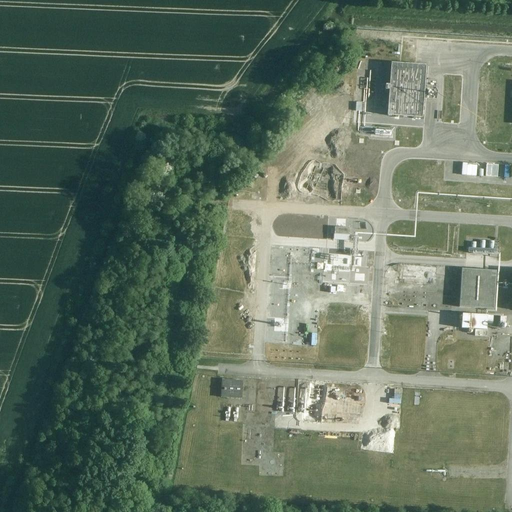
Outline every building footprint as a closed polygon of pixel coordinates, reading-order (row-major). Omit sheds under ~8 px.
[(393,65),(390,115),(421,117),(424,67),(393,65)] [(500,256),(466,253),(463,306),(496,309),(500,256)] [(437,267),(401,265),(401,280),(436,282),(437,267)] [(308,297),(280,296),(280,307),(307,309),(308,297)] [(462,313),(462,328),(476,328),(476,335),(488,336),(488,323),(501,323),(501,314),(462,313)] [(242,381),(223,380),(222,397),(242,398),(242,381)]
